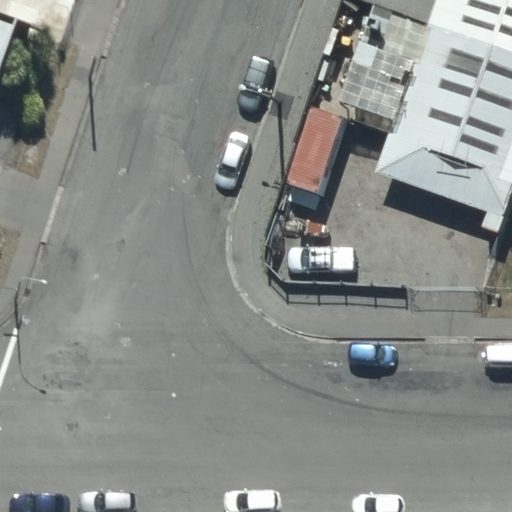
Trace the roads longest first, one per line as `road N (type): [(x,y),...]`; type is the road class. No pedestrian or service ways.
road 1 (unclassified): [(218,0),(139,244),(100,426)]
road 2 (unclassified): [(100,426),(511,425)]
